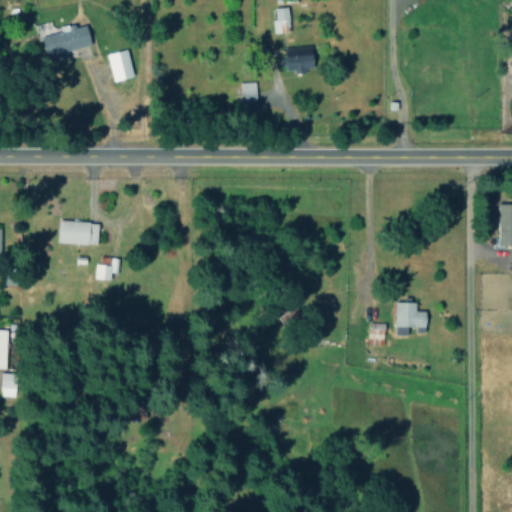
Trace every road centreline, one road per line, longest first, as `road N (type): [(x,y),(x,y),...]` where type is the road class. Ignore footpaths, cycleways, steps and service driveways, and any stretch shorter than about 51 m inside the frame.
road 1 (tertiary): [(511,159),(0,158)]
road 2 (residential): [(463,160),(465,511)]
